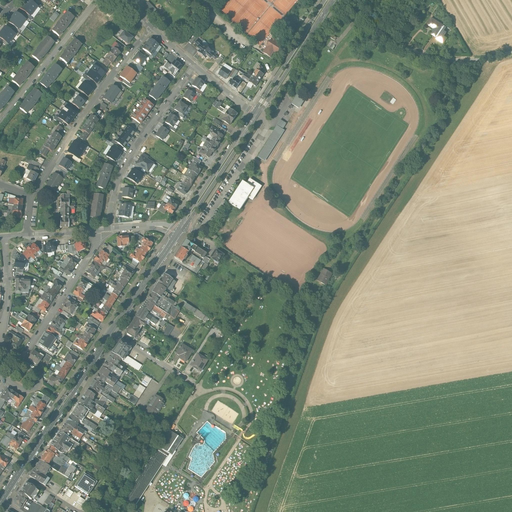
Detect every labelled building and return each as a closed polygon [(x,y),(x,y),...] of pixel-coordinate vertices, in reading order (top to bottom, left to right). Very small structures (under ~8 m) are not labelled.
[(33,3),(28,0),(25,0),(23,3),(34,11),(37,7),(33,3)] [(34,1),(33,3),(37,7),(40,9),(42,6),(34,1)] [(174,28),(148,1),(143,6),(169,32),(174,28)] [(34,11),(23,3),(20,8),(25,12),(30,16),(34,11)] [(21,16),(16,12),(12,17),(22,25),(25,20),(26,20),(21,16)] [(62,17),(56,24),(57,25),(52,31),(59,36),(63,31),(70,22),(74,17),(67,12),(62,18),(62,17)] [(26,20),(25,20),(28,22),(30,19),(24,15),(23,14),(21,16),(26,20)] [(22,25),(12,17),(8,22),(14,26),(18,29),(19,29),(22,25)] [(445,26),(432,18),(428,25),(434,30),(431,35),(439,40),(444,44),(445,43),(444,43),(447,38),(444,36),(446,33),(443,31),(445,28),(445,26)] [(257,41),(268,29),(265,27),(262,29),(258,26),(253,32),(250,30),(247,33),(257,41)] [(133,38),(124,31),(119,37),(128,44),(133,38)] [(42,42),(37,49),(37,50),(32,56),(39,61),(43,56),(50,48),(50,47),(54,42),(47,37),(43,43),(42,42)] [(150,38),(146,44),(154,50),(158,44),(154,41),(155,41),(151,38),(150,39),(150,38)] [(267,44),(263,51),(270,56),(273,51),(276,53),(281,45),(271,38),(270,40),(267,41),(267,44)] [(75,39),(71,44),(70,44),(64,53),(60,58),(67,63),(71,58),(72,58),(77,51),(77,50),(82,45),(75,39)] [(207,48),(201,42),(201,43),(197,39),(195,42),(198,45),(196,48),(199,50),(197,52),(201,56),(207,48)] [(332,41),(331,40),(327,45),(333,49),(336,43),(335,43),(335,42),(333,40),(332,41)] [(117,44),(114,48),(109,53),(116,58),(120,53),(119,52),(122,47),(117,44)] [(146,44),(143,49),(151,55),(154,50),(146,44)] [(207,48),(201,56),(204,59),(207,56),(209,58),(211,56),(215,59),(217,57),(213,53),(207,48)] [(109,53),(105,59),(102,63),(107,67),(110,63),(112,64),(116,58),(109,53)] [(146,59),(138,53),(133,61),(137,64),(140,66),(146,59)] [(175,60),(168,69),(171,72),(170,73),(175,77),(178,73),(177,72),(182,66),(175,60)] [(94,65),(99,69),(101,66),(94,61),(92,64),(94,66),(94,65)] [(27,62),(22,68),(22,67),(17,75),(12,81),(19,86),(23,81),(30,73),(30,72),(34,67),(27,62)] [(55,64),(51,69),(50,69),(44,78),(40,83),(47,88),(51,83),(52,83),(57,76),(57,75),(62,70),(55,64)] [(140,66),(137,64),(134,68),(140,72),(143,68),(140,66)] [(90,70),(101,78),(105,73),(99,69),(94,65),(94,66),(90,70)] [(259,65),(256,69),(252,75),(259,80),(262,76),(264,73),(261,72),(259,71),(262,67),(259,65)] [(230,71),(223,66),(218,73),(226,78),(230,71)] [(132,71),(127,67),(123,72),(133,79),(136,74),(132,71)] [(101,78),(90,70),(87,75),(86,75),(91,79),(97,84),(101,78)] [(133,79),(123,72),(120,76),(125,80),(130,83),(133,79)] [(86,75),(87,75),(84,73),(82,76),(83,78),(89,82),(91,79),(86,75)] [(252,75),(250,78),(244,73),(242,76),(248,81),(253,84),(255,86),(257,84),(259,80),(252,75)] [(237,78),(234,76),(232,79),(233,79),(230,84),(233,86),(236,88),(237,86),(237,85),(240,81),(236,78),(237,78)] [(157,84),(155,88),(149,95),(156,100),(161,93),(162,93),(164,90),(169,82),(163,77),(157,85),(157,84)] [(89,82),(83,78),(81,81),(83,83),(88,86),(91,83),(89,82)] [(197,78),(192,85),(199,90),(204,82),(197,78)] [(83,83),(78,89),(88,96),(93,90),(88,86),(83,83)] [(123,93),(112,86),(107,93),(115,98),(117,100),(123,93)] [(7,87),(2,93),(2,92),(0,95),(0,109),(3,106),(10,98),(10,97),(14,92),(7,87)] [(30,94),(23,103),(24,103),(20,108),(27,113),(31,108),(32,108),(37,101),(37,100),(41,95),(35,89),(31,94),(30,94)] [(196,94),(188,89),(183,97),(191,102),(196,94)] [(115,98),(107,93),(103,98),(111,104),(115,98)] [(293,104),(303,107),(307,97),(297,93),(293,104)] [(82,100),(77,96),(72,103),(79,109),(85,102),(82,100)] [(146,100),(144,99),(141,104),(150,110),(153,106),(146,100)] [(103,101),(100,107),(105,110),(109,104),(103,101)] [(65,107),(70,110),(72,107),(65,102),(63,105),(65,107)] [(187,107),(180,102),(175,109),(182,114),(187,107)] [(150,110),(141,104),(138,109),(146,115),(150,110)] [(62,112),(72,119),(76,114),(70,110),(65,107),(62,112)] [(236,113),(229,108),(225,114),(233,119),(236,113)] [(146,115),(138,109),(135,113),(143,119),(146,115)] [(91,115),(81,130),(84,132),(80,138),(84,141),(88,134),(88,135),(98,120),(103,114),(99,111),(94,117),(91,115)] [(72,119),(62,112),(58,117),(63,121),(68,125),(72,119)] [(135,113),(131,118),(140,124),(143,119),(135,113)] [(178,119),(171,114),(165,122),(173,127),(178,119)] [(233,119),(225,114),(222,119),(229,124),(233,119)] [(58,117),(55,115),(53,119),(61,124),(63,121),(58,117)] [(127,126),(126,125),(122,131),(131,137),(135,131),(134,131),(127,126)] [(272,134),(257,156),(264,160),(278,138),(279,139),(284,130),(282,129),(277,125),(271,134),(272,134)] [(58,126),(54,132),(49,140),(57,144),(61,137),(58,135),(62,128),(58,126)] [(168,132),(161,127),(156,136),(162,140),(168,132)] [(220,132),(213,127),(211,128),(209,130),(213,137),(219,141),(222,135),(219,133),(220,132)] [(131,137),(122,131),(118,136),(127,143),(131,137)] [(127,143),(118,136),(115,141),(118,143),(123,147),(127,143)] [(211,140),(210,142),(215,146),(216,144),(217,145),(219,141),(213,137),(211,140)] [(57,144),(49,140),(45,147),(41,154),(45,156),(49,150),(52,152),(57,144)] [(80,145),(74,142),(70,147),(81,154),(85,149),(85,148),(80,145)] [(215,146),(210,142),(208,144),(206,148),(213,152),(215,148),(214,148),(215,146)] [(81,154),(70,147),(67,152),(73,156),(78,159),(81,154)] [(116,150),(112,148),(106,156),(115,162),(120,153),(116,150)] [(206,148),(204,152),(202,150),(200,154),(203,156),(204,155),(208,157),(212,151),(213,152),(206,148)] [(153,164),(141,156),(136,164),(148,172),(153,164)] [(39,157),(36,162),(41,165),(44,160),(39,157)] [(64,158),(59,166),(61,167),(66,170),(71,163),(64,158)] [(29,164),(27,169),(31,171),(34,167),(36,162),(32,160),(29,164)] [(201,168),(192,162),(188,168),(197,174),(201,168)] [(104,164),(101,174),(99,177),(100,178),(96,187),(104,190),(107,181),(109,176),(112,167),(104,164)] [(34,167),(31,171),(27,179),(31,182),(32,183),(33,183),(34,182),(34,181),(37,175),(36,175),(39,169),(34,167)] [(197,174),(188,168),(184,175),(187,177),(193,181),(197,174)] [(137,172),(133,169),(127,177),(137,184),(142,176),(143,176),(137,172)] [(143,176),(142,176),(144,177),(146,174),(138,169),(137,172),(143,176)] [(67,174),(60,170),(57,175),(62,178),(62,179),(64,180),(68,175),(67,174)] [(57,175),(54,173),(47,185),(55,190),(62,179),(62,178),(57,175)] [(187,177),(183,184),(188,187),(193,181),(187,177)] [(243,181),(229,202),(240,209),(249,197),(253,200),(262,186),(250,179),(247,183),(243,181)] [(181,183),(177,190),(184,194),(188,187),(183,184),(181,183)] [(133,190),(124,188),(122,197),(132,199),(133,190)] [(103,196),(94,194),(93,202),(93,201),(91,210),(90,218),(99,219),(100,213),(102,202),(103,196)] [(178,203),(167,196),(163,201),(167,203),(175,208),(178,203)] [(166,206),(162,203),(158,209),(164,213),(166,210),(172,213),(175,208),(167,203),(166,206)] [(131,206),(121,204),(119,210),(129,212),(131,206)] [(129,212),(119,210),(118,216),(128,218),(129,212)] [(152,244),(143,238),(142,241),(143,242),(141,246),(142,247),(142,246),(148,250),(147,250),(148,251),(150,247),(152,244)] [(197,247),(185,239),(180,247),(188,252),(190,249),(192,250),(194,251),(197,247)] [(84,240),(76,243),(77,246),(75,246),(77,251),(86,248),(84,245),(85,244),(84,240)] [(40,252),(33,244),(30,247),(30,246),(27,249),(27,250),(28,249),(33,255),(36,252),(38,254),(40,252)] [(148,250),(142,246),(142,247),(139,252),(138,251),(138,250),(136,249),(135,251),(137,252),(144,256),(147,250),(148,250)] [(180,247),(173,257),(181,262),(183,259),(184,260),(187,256),(186,255),(188,252),(180,247)] [(206,253),(197,247),(194,251),(203,257),(206,253)] [(27,250),(22,254),(27,259),(31,255),(31,257),(33,258),(35,257),(33,255),(28,249),(27,250)] [(224,255),(216,249),(211,258),(212,259),(214,261),(213,261),(218,264),(224,255)] [(105,254),(101,251),(98,257),(103,261),(106,257),(107,258),(110,255),(106,252),(105,254)] [(144,256),(137,252),(134,256),(133,255),(131,257),(139,263),(141,259),(142,260),(144,256)] [(22,254),(16,259),(16,260),(15,267),(17,268),(24,268),(26,269),(26,263),(24,261),(27,259),(22,254)] [(103,261),(98,257),(97,256),(94,260),(95,260),(94,262),(100,266),(101,264),(103,261)] [(71,260),(68,265),(73,268),(77,262),(72,259),(71,260)] [(100,266),(94,262),(93,264),(92,263),(90,267),(91,267),(96,271),(97,269),(99,267),(100,266)] [(73,268),(68,265),(65,269),(63,271),(69,275),(73,268)] [(133,272),(124,266),(122,269),(124,270),(122,274),(129,279),(133,272)] [(96,271),(91,267),(87,273),(90,275),(90,276),(93,279),(95,276),(94,275),(96,271)] [(332,273),(324,268),(317,280),(326,284),(332,273)] [(122,274),(119,272),(118,274),(120,276),(119,277),(121,279),(120,281),(125,285),(127,282),(129,279),(122,274)] [(175,282),(162,274),(156,284),(165,290),(168,292),(175,282)] [(62,285),(55,280),(53,282),(55,283),(52,288),(58,291),(62,285)] [(82,280),(78,287),(83,290),(86,286),(90,288),(91,287),(82,280)] [(117,285),(116,287),(121,291),(125,285),(120,281),(117,285)] [(165,290),(156,284),(150,292),(159,298),(163,292),(165,290)] [(52,288),(50,290),(45,287),(43,291),(48,294),(53,298),(58,291),(52,288)] [(78,287),(73,293),(83,299),(84,297),(80,295),(83,290),(78,287)] [(114,289),(112,293),(117,297),(121,291),(116,287),(114,289)] [(159,298),(150,292),(145,301),(157,309),(159,305),(162,300),(159,298)] [(117,297),(112,293),(109,298),(108,300),(113,303),(117,297)] [(53,298),(48,294),(43,301),(49,305),(53,298)] [(77,304),(69,299),(66,304),(74,309),(76,311),(78,307),(76,306),(77,304)] [(113,303),(108,300),(107,302),(104,306),(109,309),(113,303)] [(49,305),(43,301),(40,306),(38,305),(37,306),(41,309),(44,311),(49,305)] [(157,309),(145,301),(141,307),(148,312),(150,309),(160,315),(162,312),(157,309)] [(195,309),(186,303),(183,307),(193,313),(195,309)] [(74,309),(66,304),(63,309),(70,314),(74,309)] [(164,307),(160,305),(159,305),(157,309),(162,312),(173,319),(179,311),(172,306),(169,311),(164,308),(164,307)] [(109,309),(104,306),(101,310),(99,309),(98,310),(105,315),(107,312),(109,309)] [(156,322),(145,315),(148,312),(141,307),(136,314),(134,317),(144,324),(146,325),(148,321),(154,325),(156,322)] [(160,315),(150,309),(148,312),(155,316),(158,318),(160,320),(163,322),(165,319),(159,315),(160,315)] [(105,315),(98,310),(95,314),(93,313),(91,315),(101,322),(105,315)] [(28,316),(21,312),(19,315),(18,317),(21,318),(25,321),(32,326),(36,320),(28,315),(28,316)] [(61,319),(57,317),(54,322),(54,323),(62,328),(65,324),(64,323),(66,320),(62,318),(61,319)] [(144,324),(134,317),(125,330),(126,333),(133,338),(141,326),(142,327),(144,324)] [(32,326),(25,321),(21,327),(29,331),(32,326)] [(62,328),(54,323),(54,322),(53,322),(51,326),(50,328),(56,331),(60,334),(61,332),(62,333),(62,331),(61,330),(62,328)] [(172,327),(167,324),(161,334),(166,338),(172,327)] [(95,331),(86,325),(84,328),(86,329),(83,333),(85,334),(90,337),(90,338),(91,338),(93,335),(92,334),(95,331)] [(56,331),(50,328),(49,329),(48,329),(46,332),(52,336),(55,333),(56,331)] [(52,336),(46,332),(38,344),(39,344),(39,345),(46,350),(52,354),(58,345),(55,343),(57,340),(52,336)] [(90,337),(85,334),(81,339),(81,340),(86,344),(87,343),(90,338),(90,337)] [(18,339),(16,338),(12,346),(17,349),(22,341),(23,339),(20,337),(18,339)] [(79,339),(77,343),(75,342),(74,344),(82,350),(84,347),(85,347),(87,344),(87,343),(86,344),(81,340),(80,339),(79,339)] [(130,348),(119,341),(110,353),(120,359),(121,360),(125,355),(130,348)] [(191,351),(181,344),(175,354),(182,358),(180,359),(184,362),(191,351)] [(44,356),(35,350),(29,360),(38,366),(44,356)] [(120,359),(110,353),(105,362),(120,372),(122,368),(116,365),(120,359)] [(207,360),(197,354),(190,365),(199,372),(207,360)] [(76,359),(69,355),(68,356),(69,358),(66,362),(72,366),(76,359)] [(141,366),(125,355),(121,360),(138,371),(141,366)] [(66,362),(62,369),(67,373),(72,366),(66,362)] [(120,372),(105,362),(101,368),(108,373),(111,375),(113,371),(115,372),(114,374),(119,377),(121,373),(120,372)] [(108,373),(101,368),(97,374),(105,379),(107,376),(107,375),(108,373)] [(60,372),(58,376),(63,379),(67,373),(62,369),(60,372)] [(105,379),(97,374),(93,380),(101,385),(104,382),(105,379)] [(149,386),(153,378),(147,374),(142,382),(149,386)] [(63,379),(58,376),(54,380),(53,379),(51,381),(59,386),(63,379)] [(124,387),(107,376),(105,379),(113,385),(114,385),(122,390),(124,387)] [(113,385),(105,379),(104,382),(105,383),(109,386),(107,389),(110,391),(113,385)] [(102,386),(101,385),(93,380),(88,388),(97,394),(102,386)] [(137,382),(134,388),(143,394),(147,387),(137,382)] [(1,400),(0,400),(0,399),(0,409),(4,404),(3,403),(5,401),(7,402),(10,397),(13,400),(16,394),(10,390),(10,391),(8,389),(6,392),(1,398),(2,398),(1,400)] [(141,394),(136,390),(133,396),(138,399),(141,394)] [(93,396),(86,391),(82,396),(91,402),(92,400),(92,398),(93,396)] [(23,399),(16,394),(13,400),(16,402),(19,404),(23,399)] [(91,402),(82,396),(77,405),(85,411),(92,415),(93,415),(95,412),(91,409),(92,407),(89,405),(91,402)] [(101,396),(98,402),(95,400),(95,401),(92,400),(91,402),(97,406),(101,408),(106,400),(101,396)] [(155,396),(148,407),(154,411),(157,412),(163,402),(155,396)] [(43,402),(38,399),(35,402),(39,404),(36,408),(42,412),(42,411),(46,406),(42,404),(43,402)] [(85,411),(77,405),(69,416),(79,422),(87,427),(88,428),(91,424),(84,420),(86,417),(89,419),(92,415),(85,411)] [(101,408),(97,406),(95,409),(98,411),(98,412),(101,414),(103,410),(101,408)] [(42,412),(36,408),(35,410),(31,407),(29,410),(33,413),(38,417),(39,415),(40,416),(43,412),(42,411),(42,412)] [(154,411),(148,407),(143,414),(149,418),(154,411)] [(38,417),(33,413),(31,415),(28,412),(27,413),(27,414),(30,416),(29,418),(35,422),(38,419),(37,418),(38,417)] [(79,422),(69,416),(64,424),(82,436),(83,434),(84,435),(85,433),(75,427),(79,422)] [(29,418),(25,424),(24,423),(21,428),(28,432),(35,422),(29,418)] [(82,436),(64,424),(59,432),(76,444),(82,436)] [(76,444),(59,432),(52,442),(67,452),(70,447),(75,450),(76,450),(79,445),(76,444)] [(18,439),(15,437),(10,433),(7,437),(9,438),(12,441),(19,445),(22,440),(18,438),(18,439)] [(176,434),(166,450),(170,453),(174,455),(185,439),(176,434)] [(19,445),(12,441),(11,442),(10,444),(13,446),(12,447),(16,450),(19,445)] [(168,457),(156,450),(125,499),(136,506),(150,485),(165,461),(168,457)] [(66,471),(51,461),(54,455),(47,451),(40,461),(50,468),(67,478),(71,481),(74,475),(75,475),(78,470),(70,465),(66,471)] [(9,462),(0,455),(0,464),(5,468),(9,462)] [(50,468),(40,461),(34,469),(45,476),(50,468)] [(30,476),(45,486),(49,479),(45,476),(34,469),(30,476)] [(97,482),(84,473),(75,487),(88,496),(97,482)] [(38,490),(26,482),(19,492),(27,497),(31,500),(38,490)] [(27,497),(19,492),(14,501),(14,505),(20,509),(27,497)] [(49,495),(44,503),(49,506),(54,498),(49,495)]
